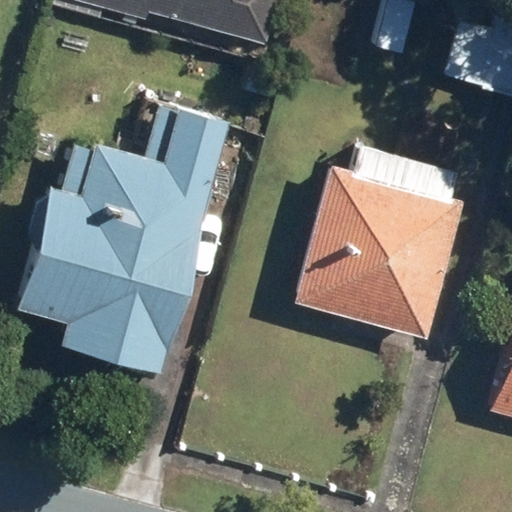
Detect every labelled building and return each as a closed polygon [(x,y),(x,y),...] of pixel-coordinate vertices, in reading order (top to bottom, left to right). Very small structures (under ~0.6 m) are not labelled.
[(103,0),(148,12),(150,4),(266,35),(275,0),(103,0)] [(413,0),(378,0),(371,43),(406,49),(413,0)] [(511,15),(458,6),(445,81),(511,92),(511,15)] [(206,101),(161,95),(147,144),(96,132),(94,139),(74,135),(62,179),(52,177),(49,186),(37,194),(28,225),(32,237),(16,297),(67,312),(62,333),(116,345),(161,358),(167,336),(191,273),(200,217),(230,109),(206,101)] [(332,154),(295,294),(429,329),(466,188),(453,185),(459,163),(362,137),(356,160),(332,154)] [(511,321),(509,334),(487,403),(511,410),(511,321)]
